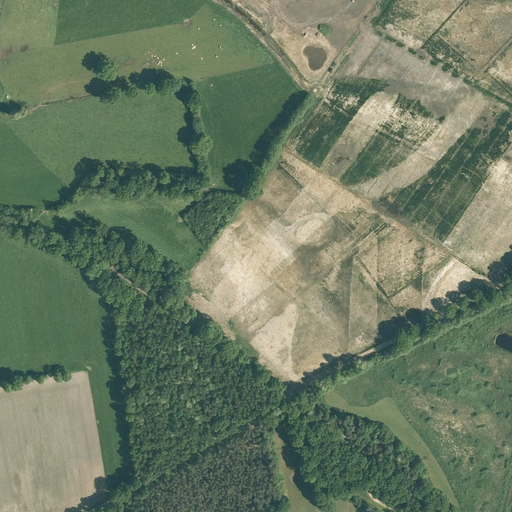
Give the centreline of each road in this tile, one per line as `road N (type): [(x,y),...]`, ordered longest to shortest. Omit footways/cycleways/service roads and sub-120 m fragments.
road 1 (unclassified): [(449,511),(94,253),(41,226),(0,217)]
road 2 (track): [(511,277),(287,395)]
road 3 (track): [(91,511),(287,395)]
